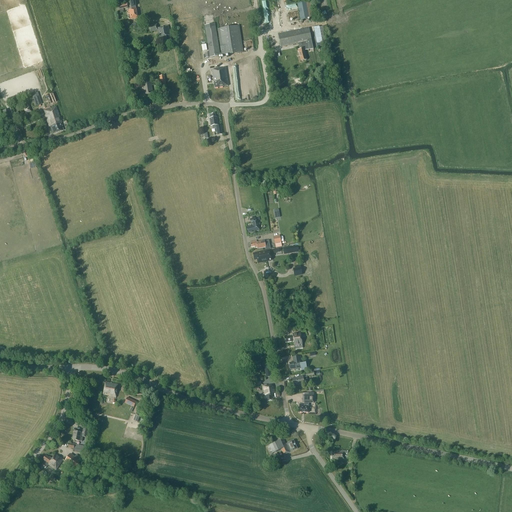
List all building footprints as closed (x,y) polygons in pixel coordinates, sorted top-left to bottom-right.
[(136,6),(135,0),(130,0),(132,10),(128,11),(129,17),(128,17),(129,20),(137,18),(135,6),(136,6)] [(311,9),(310,2),(298,4),(301,20),(315,17),(314,9),(311,9)] [(128,8),(127,4),(118,6),(120,13),(124,12),(123,9),(128,8)] [(205,53),(206,58),(243,52),(239,26),(217,29),(221,54),(220,54),(215,24),(204,25),(209,52),(205,53)] [(169,26),(157,28),(157,25),(149,26),(150,33),(158,31),(159,38),(164,37),(165,43),(171,42),(169,26)] [(307,60),(305,50),(313,49),(313,48),(323,46),(323,42),(326,41),(323,26),(320,27),(320,26),(309,28),(278,34),(280,47),(298,44),(299,50),(298,50),(300,61),(307,60)] [(216,70),(212,70),(212,74),(211,74),(211,76),(212,76),(213,82),(214,82),(215,88),(228,86),(225,67),(216,69),(216,70)] [(166,85),(164,75),(159,76),(159,73),(156,74),(156,76),(155,76),(156,79),(160,79),(161,86),(166,85)] [(151,86),(152,85),(151,79),(141,81),(142,84),(143,88),(144,88),(145,95),(152,93),(151,86)] [(32,94),(36,106),(42,104),(38,92),(32,94)] [(60,123),(61,122),(56,106),(43,110),(49,126),(50,126),(52,134),(63,130),(60,123)] [(7,111),(0,113),(5,127),(12,124),(7,111)] [(213,128),(215,128),(217,128),(218,135),(222,134),(220,126),(218,126),(217,123),(218,122),(217,117),(215,117),(215,114),(209,115),(210,118),(211,126),(212,126),(213,128)] [(251,223),(253,223),(253,225),(247,227),(248,233),(259,231),(258,222),(256,222),(255,218),(254,217),(252,217),(252,219),(250,219),(251,223)] [(274,237),(276,247),(282,246),(280,235),(274,237)] [(257,248),(265,247),(266,249),(270,248),(269,242),(267,241),(256,243),(256,241),(250,242),(251,246),(254,246),(255,248),(257,247),(257,248)] [(269,251),(253,254),(254,260),(257,259),(258,263),(271,261),(269,251)] [(293,269),(294,276),(302,275),(301,267),(293,269)] [(293,342),(294,349),(303,348),(301,333),(292,334),(293,336),(285,337),(285,343),(293,342)] [(295,370),(299,369),(301,369),(301,370),(301,371),(307,370),(307,369),(306,364),(300,365),(300,361),(301,361),(301,356),(293,358),(294,362),(289,363),(291,370),(294,369),(295,370)] [(305,373),(306,377),(303,377),(292,379),(294,386),(297,385),(297,386),(304,384),(304,380),(307,380),(307,377),(311,376),(312,376),(315,376),(314,372),(314,371),(313,371),(305,373)] [(118,385),(105,382),(104,391),(111,393),(111,396),(116,397),(118,388),(117,388),(118,385)] [(272,398),(275,397),(274,388),(273,388),(272,385),(266,386),(266,385),(263,386),(265,396),(266,396),(267,401),(272,401),(272,398)] [(299,412),(308,413),(309,403),(309,402),(314,402),(314,396),(303,396),(303,403),(304,403),(304,405),(299,405),(299,412)] [(137,403),(127,398),(125,403),(135,408),(137,403)] [(82,433),(74,431),(72,440),(80,442),(80,441),(82,442),(83,438),(81,438),(82,433)] [(283,439),(267,447),(271,454),(280,450),(280,452),(281,451),(283,456),(297,449),(293,440),(287,443),(285,444),(283,439)] [(348,454),(348,451),(337,451),(337,450),(332,450),(332,460),(344,460),(344,453),(348,454)] [(70,454),(65,462),(75,469),(80,461),(70,454)] [(63,460),(56,455),(53,459),(50,457),(49,458),(46,455),(43,459),(45,460),(43,463),(41,465),(45,468),(48,464),(49,464),(56,470),(63,460)]
